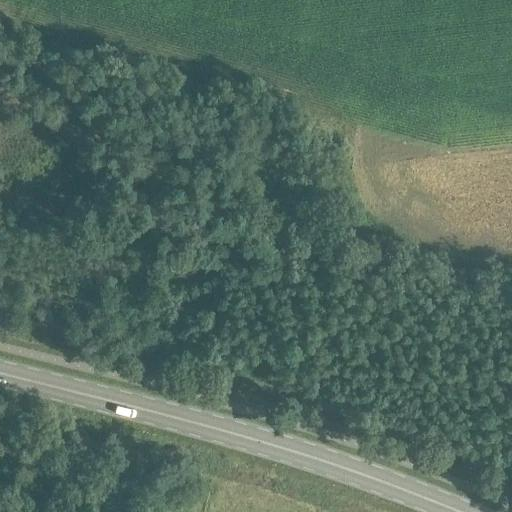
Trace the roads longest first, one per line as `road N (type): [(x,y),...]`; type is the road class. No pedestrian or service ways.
road 1 (primary): [(459,511),(224,431),(0,374)]
road 2 (track): [(0,451),(50,469),(114,511)]
